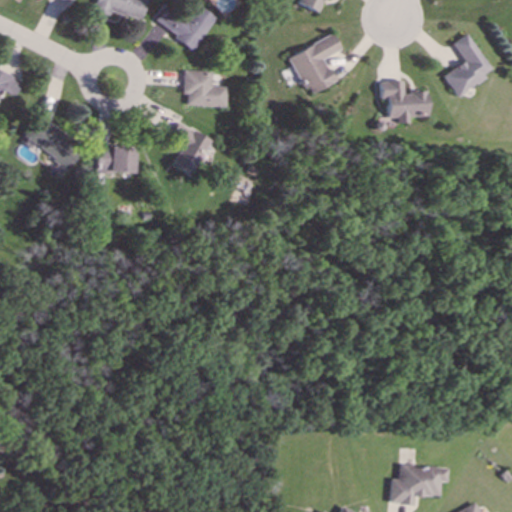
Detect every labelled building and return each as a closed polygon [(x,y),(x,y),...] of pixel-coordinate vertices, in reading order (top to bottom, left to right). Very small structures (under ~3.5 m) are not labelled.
[(144,0),(93,0),(91,10),(106,14),(107,12),(139,20),(144,0)] [(294,0),(292,4),(315,14),(321,0),(294,0)] [(150,21),(190,50),(213,17),(195,5),(184,21),(162,5),(150,21)] [(285,57),(305,96),(332,82),(321,59),(338,50),(330,34),(285,57)] [(453,97),(490,72),(464,34),(449,44),(461,61),(440,76),(453,97)] [(223,107),(223,87),(208,87),(208,72),(180,71),(179,95),(184,95),(183,106),(223,107)] [(0,72),(0,90),(14,97),(21,82),(0,72)] [(424,117),(424,92),(400,93),(400,81),(377,82),(377,98),(383,98),(384,118),(393,118),(394,124),(405,123),(405,117),(424,117)] [(20,139),(65,168),(77,150),(32,121),(20,139)] [(205,140),(174,123),(165,140),(178,147),(168,166),(186,176),(205,140)] [(130,174),(132,147),(93,145),(92,173),(130,174)] [(444,469),(396,465),(395,480),(388,479),(386,504),(411,506),(411,496),(436,498),(437,482),(443,483),(444,469)] [(455,511),(475,511),(471,503),(455,511)]
